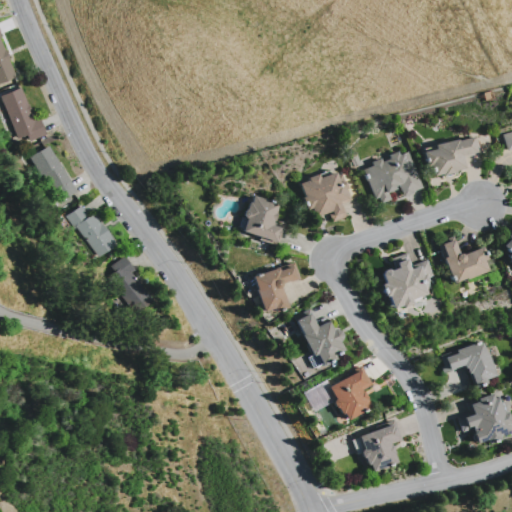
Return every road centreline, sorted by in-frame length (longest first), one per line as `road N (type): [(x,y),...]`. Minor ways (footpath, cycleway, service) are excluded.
road 1 (tertiary): [(17,0),(89,156),(271,427),(311,511)]
road 2 (residential): [(440,480),(426,404),(366,331),(326,253),(411,221),(488,205)]
road 3 (residential): [(311,511),(440,480)]
